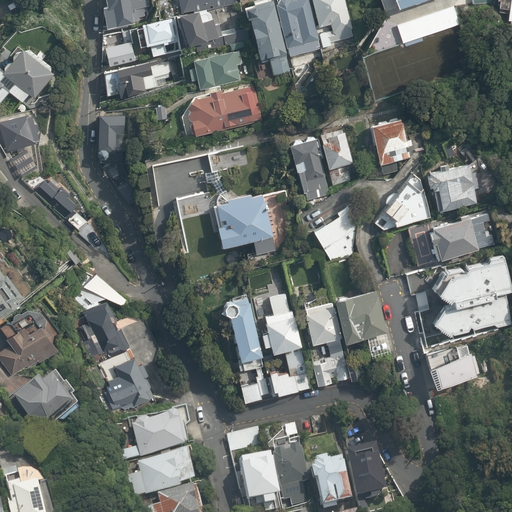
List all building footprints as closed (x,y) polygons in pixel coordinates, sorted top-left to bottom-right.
[(104,7),(108,28),(138,22),(135,10),(151,7),(149,0),(111,0),(113,5),(104,7)] [(179,0),(183,14),(236,1),(236,0),(179,0)] [(291,70),(272,0),(247,0),(248,3),(244,4),(259,62),(269,60),(273,75),(291,70)] [(275,0),(289,56),(321,49),(308,0),(275,0)] [(312,0),(319,28),(331,25),(332,29),(320,32),(324,47),(335,44),(334,40),(350,36),(341,0),(312,0)] [(511,0),(496,0),(496,4),(506,6),(504,16),(511,17),(511,0)] [(456,2),(399,24),(406,43),(463,22),(456,2)] [(236,3),(181,17),(189,48),(207,43),(209,50),(246,41),(236,3)] [(180,51),(174,17),(145,22),(146,29),(139,30),(142,46),(152,44),(154,56),(180,51)] [(108,45),(109,67),(137,60),(133,40),(108,45)] [(239,46),(193,58),(195,66),(189,67),(192,80),(197,78),(199,86),(246,75),(239,46)] [(38,97),(57,71),(27,47),(7,73),(8,74),(18,81),(12,89),(26,100),(32,93),(38,97)] [(118,102),(183,82),(181,56),(106,72),(107,96),(118,95),(118,102)] [(3,80),(8,74),(0,67),(0,103),(12,89),(6,85),(8,83),(3,80)] [(255,84),(197,100),(186,116),(190,137),(264,118),(255,84)] [(39,112),(0,119),(0,121),(6,150),(19,148),(19,151),(29,150),(28,145),(44,142),(39,112)] [(127,112),(103,112),(101,158),(125,159),(125,151),(116,150),(117,130),(126,131),(127,112)] [(402,116),(371,123),(380,161),(407,155),(406,148),(414,146),(411,135),(407,136),(402,116)] [(319,132),(327,165),(351,159),(342,126),(319,132)] [(330,190),(315,134),(288,141),(303,197),(330,190)] [(225,152),(207,155),(215,177),(231,171),(229,166),(249,159),(245,149),(226,156),(225,152)] [(25,152),(10,162),(19,177),(35,167),(25,152)] [(477,203),(476,163),(431,170),(426,180),(432,189),(442,192),(444,211),(477,203)] [(328,168),(331,180),(348,176),(345,164),(328,168)] [(48,175),(34,191),(67,218),(81,201),(48,175)] [(425,189),(412,178),(374,219),(386,230),(429,219),(425,189)] [(216,241),(202,179),(185,183),(188,198),(178,201),(183,222),(191,220),(194,230),(182,233),(187,254),(205,250),(204,244),(216,241)] [(217,224),(221,244),(250,237),(254,252),(272,247),(259,191),(216,202),(221,223),(217,224)] [(30,207),(11,195),(4,205),(24,217),(30,207)] [(332,261),(353,254),(363,197),(338,212),(340,216),(315,228),(332,261)] [(489,211),(432,229),(441,260),(494,244),(487,222),(492,220),(489,211)] [(445,272),(433,288),(449,301),(432,321),(447,332),(492,324),(493,331),(511,326),(511,310),(507,291),(511,289),(511,285),(505,255),(445,272)] [(27,294),(0,260),(0,320),(26,302),(22,298),(27,294)] [(130,298),(98,269),(76,292),(93,303),(107,297),(123,305),(130,298)] [(373,287),(333,297),(345,340),(384,329),(373,287)] [(269,342),(271,350),(299,343),(290,305),(288,306),(284,289),(268,292),(272,308),(262,310),(267,329),(260,330),(263,343),(269,342)] [(426,289),(413,294),(418,309),(431,305),(426,289)] [(260,353),(246,292),(224,297),(239,358),(260,353)] [(330,298),(303,305),(312,342),(340,335),(330,298)] [(128,349),(110,300),(86,309),(91,322),(78,327),(84,342),(93,338),(99,353),(106,350),(109,357),(128,349)] [(0,349),(0,357),(9,375),(64,347),(41,301),(25,309),(28,315),(6,326),(14,343),(0,349)] [(337,343),(311,349),(319,386),(331,384),(328,370),(347,365),(344,354),(340,355),(337,343)] [(425,351),(433,383),(479,371),(473,347),(447,353),(445,346),(425,351)] [(308,386),(300,349),(284,353),(287,368),(279,370),(278,367),(270,369),(274,388),(277,387),(278,392),(308,386)] [(133,406),(154,395),(135,357),(115,367),(118,373),(105,379),(109,387),(102,390),(111,408),(120,403),(122,408),(132,403),(133,406)] [(269,391),(262,360),(237,365),(245,400),(263,397),(262,392),(269,391)] [(55,376),(15,396),(30,419),(50,423),(76,406),(55,376)] [(120,450),(122,459),(189,444),(181,410),(132,421),(137,446),(120,450)] [(284,424),(286,434),(297,431),(295,421),(284,424)] [(260,426),(225,434),(230,453),(255,447),(253,438),(262,436),(260,426)] [(374,444),(344,451),(354,495),(367,492),(368,498),(380,495),(378,490),(384,488),(374,444)] [(297,446),(271,452),(278,484),(281,484),(286,505),(302,501),(297,478),(304,477),(297,446)] [(195,478),(188,448),(136,460),(138,469),(127,471),(132,496),(182,484),(181,481),(195,478)] [(268,451),(237,459),(247,499),(260,496),(261,502),(271,500),(269,491),(277,489),(268,451)] [(306,468),(309,480),(314,479),(320,504),(348,497),(338,457),(329,455),(308,460),(310,467),(306,468)] [(12,511),(54,511),(47,483),(45,480),(42,476),(39,473),(34,471),(30,470),(25,471),(18,472),(20,480),(8,483),(14,504),(10,505),(12,511)] [(200,511),(194,483),(157,491),(159,502),(145,505),(146,511),(200,511)]
